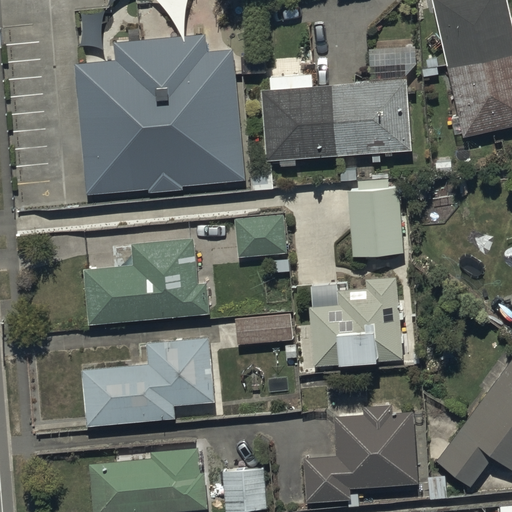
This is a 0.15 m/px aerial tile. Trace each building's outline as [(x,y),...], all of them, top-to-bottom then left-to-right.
[(511,122),(511,21),(507,0),(431,0),(463,134),(511,122)] [(117,60),(76,64),(87,194),(149,189),(149,192),(183,189),(183,185),(247,180),(236,48),(209,50),(208,32),(115,39),(117,60)] [(371,80),(315,85),(314,72),(271,76),(272,88),(264,88),(268,157),(412,149),(408,76),(418,65),(418,46),(371,46),(371,80)] [(267,52),(243,51),(243,72),(267,73),(267,52)] [(272,162),(251,162),(252,190),(273,189),(272,162)] [(360,189),(348,190),(353,257),(405,252),(399,188),(391,188),(390,178),(359,181),(360,189)] [(287,212),(235,217),(238,255),(290,251),(287,212)] [(84,266),(89,324),(214,312),(211,282),(199,283),(195,235),(133,241),(135,261),(84,266)] [(403,359),(398,275),(368,277),(369,287),(339,288),(340,302),(310,303),(313,364),(403,359)] [(291,313),(238,317),(240,343),(293,339),(291,313)] [(148,361),(82,365),(86,423),(176,417),(175,403),(215,400),(211,337),(147,341),(148,361)] [(511,358),(438,459),(471,484),(493,453),(511,466),(511,358)] [(420,481),(416,410),(392,411),(391,403),(366,405),(366,413),(336,415),(338,456),(305,458),(307,502),(352,500),(351,484),(420,481)] [(94,463),(97,511),(136,511),(207,507),(204,470),(202,470),(200,445),(152,449),(153,458),(94,463)] [(264,467),(224,469),(225,511),(266,509),(264,467)]
